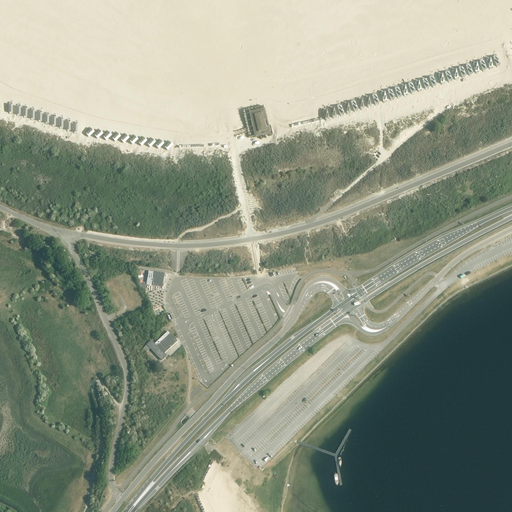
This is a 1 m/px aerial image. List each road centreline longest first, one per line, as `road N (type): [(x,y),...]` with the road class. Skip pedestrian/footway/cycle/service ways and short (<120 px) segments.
road 1 (unclassified): [(66,233),(178,246),(287,233),(511,143)]
road 2 (unclassified): [(345,302),(329,283),(311,286),(286,328),(120,500)]
road 3 (primary): [(345,302),(240,386),(126,511)]
road 4 (primary): [(133,511),(272,370),(351,311)]
road 5 (unclassified): [(120,500),(110,475),(124,365),(66,233)]
road 6 (tertiary): [(351,311),(366,329),(383,328),(464,255),(511,230)]
road 7 (primary): [(511,208),(345,302)]
road 8 (primary): [(351,311),(511,217)]
